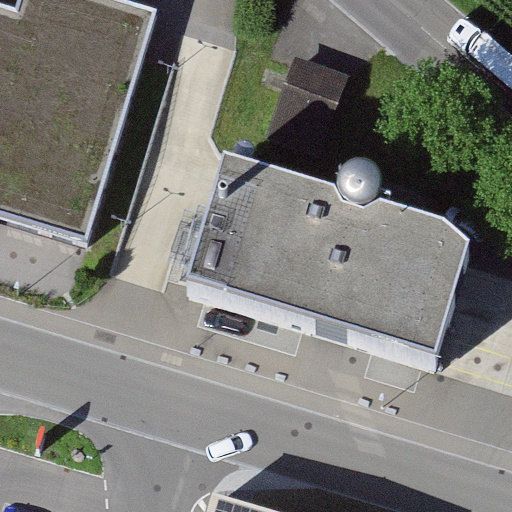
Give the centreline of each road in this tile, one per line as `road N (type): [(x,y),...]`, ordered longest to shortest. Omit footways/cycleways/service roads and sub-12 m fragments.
road 1 (unclassified): [(0,354),(511,508)]
road 2 (primary): [(397,0),(511,104)]
